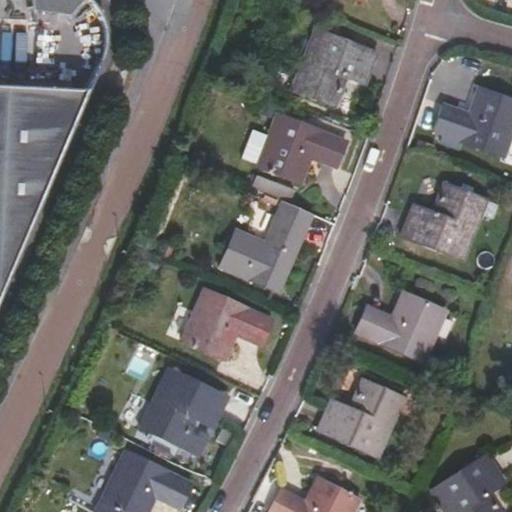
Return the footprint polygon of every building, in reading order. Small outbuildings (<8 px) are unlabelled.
[(379,53),(315,29),(291,92),(334,110),(346,81),(365,88),(379,53)] [(18,85),(0,83),(0,118),(16,119),(18,85)] [(511,132),(511,102),(477,91),(469,113),(444,105),(433,132),(503,157),(511,132)] [(346,143),(276,116),(257,167),(299,183),(309,160),(335,171),(346,143)] [(0,291),(83,123),(16,119),(0,118),(0,291)] [(292,194),(255,179),(250,191),(287,206),(292,194)] [(487,200),(443,184),(432,213),(412,205),(399,238),(461,263),(487,200)] [(307,232),(275,218),(264,241),(236,230),(219,269),(279,295),(307,232)] [(271,321),(203,290),(181,341),(224,361),(235,337),(259,348),(271,321)] [(444,315),(401,296),(392,318),(367,307),(355,334),(422,364),(444,315)] [(229,398),(167,367),(137,430),(180,451),(194,423),(213,432),(229,398)] [(404,399),(362,381),(350,410),(329,401),(315,433),(377,461),(404,399)] [(148,511),(154,500),(157,495),(165,499),(163,504),(178,511),(191,485),(124,453),(101,502),(117,511),(116,511),(148,511)] [(506,485),(486,454),(429,492),(442,511),(497,511),(488,497),(506,485)] [(351,511),(357,502),(317,481),(305,502),(281,490),(269,511),(351,511)] [(157,495),(154,500),(163,504),(165,499),(157,495)]
